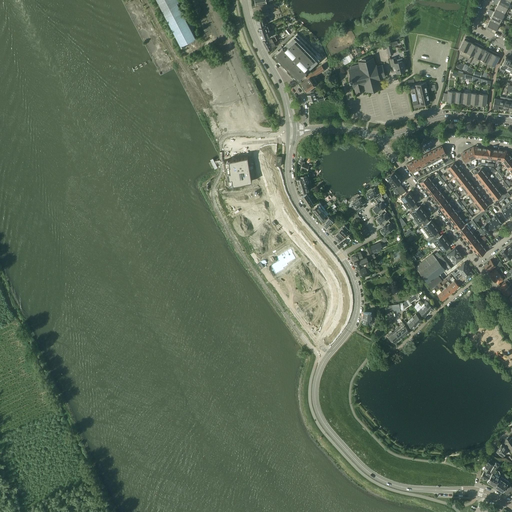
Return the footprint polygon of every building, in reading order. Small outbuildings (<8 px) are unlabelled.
[(190,18),(188,19),(186,14),(184,15),(179,7),(183,5),(180,0),(156,0),(157,0),(158,1),(157,3),(158,4),(160,5),(160,6),(160,7),(160,9),(162,9),(162,10),(162,12),(163,13),(164,14),(165,14),(164,16),(165,18),(167,18),(180,45),(195,38),(193,33),(195,32),(193,28),(194,27),(190,18)] [(498,2),(495,8),(504,13),(507,7),(498,2)] [(495,8),(493,14),(502,18),(504,13),(495,8)] [(493,14),(490,19),(499,24),(502,18),(493,14)] [(258,24),(258,26),(265,24),(265,23),(267,23),(266,18),(264,18),(256,20),(257,24),(258,24)] [(486,28),(491,31),(492,28),(496,30),(499,24),(490,19),(486,28)] [(265,26),(258,29),(260,34),(267,31),(269,31),(268,26),(266,27),(265,26)] [(267,31),(260,34),(262,40),(269,37),(271,36),(269,31),(267,32),(267,31)] [(274,55),(286,66),(298,80),(321,57),(297,33),(282,47),(281,46),(277,50),(279,51),(274,55)] [(271,37),(263,42),(265,46),(273,42),(271,37)] [(464,39),(459,49),(462,50),(459,55),(464,57),(466,52),(471,43),(469,42),(468,41),(469,39),(465,37),(464,39)] [(276,46),(273,42),(265,46),(267,51),(276,46)] [(466,52),(464,57),(468,59),(471,54),(473,56),(478,46),(479,44),(475,42),(474,43),(473,44),(471,43),(466,52)] [(479,44),(478,46),(473,56),(476,57),(475,59),(479,61),(480,59),(485,50),(483,49),(482,48),(483,46),(479,44)] [(485,50),(480,59),(487,63),(492,53),(493,51),(489,49),(488,51),(487,51),(485,50)] [(493,51),(492,53),(487,63),(494,66),(499,57),(497,56),(496,55),(497,53),(493,51)] [(342,55),(340,56),(341,59),(344,65),(352,61),(352,60),(349,56),(349,55),(348,55),(347,53),(347,52),(342,55)] [(364,89),(364,88),(365,88),(365,90),(365,91),(369,90),(370,92),(377,90),(377,88),(381,87),(380,86),(380,83),(379,83),(379,80),(380,80),(379,78),(385,76),(382,65),(376,66),(376,64),(375,65),(374,61),(373,58),(373,57),(370,58),(369,56),(361,58),(362,60),(358,61),(358,62),(359,64),(350,66),(350,68),(348,69),(351,77),(349,78),(350,81),(351,80),(353,88),(355,88),(355,91),(364,89)] [(503,61),(501,65),(500,65),(499,68),(505,71),(506,68),(508,64),(510,60),(507,59),(507,57),(506,56),(505,58),(503,61)] [(389,59),(391,66),(395,65),(396,73),(405,71),(402,60),(397,61),(396,57),(389,59)] [(307,78),(300,83),(306,92),(315,85),(315,84),(316,84),(312,79),(311,79),(311,78),(324,69),(321,65),(311,72),(305,76),(307,78)] [(415,95),(428,92),(425,82),(413,85),(415,95)] [(309,101),(310,101),(316,99),(316,97),(317,97),(318,100),(324,98),(323,94),(322,95),(320,89),(315,91),(316,94),(315,95),(314,93),(307,95),(309,101)] [(447,100),(446,103),(451,104),(451,102),(452,102),(455,102),(455,96),(456,91),(447,91),(447,93),(444,93),(443,100),(447,100)] [(455,96),(455,102),(457,102),(458,103),(458,104),(462,105),(463,96),(463,92),(456,91),(455,96)] [(428,92),(415,95),(416,100),(412,101),(414,108),(423,106),(422,103),(430,102),(428,92)] [(463,96),(462,105),(467,105),(467,104),(468,103),(470,103),(471,93),(463,92),(463,96)] [(471,93),(470,103),(473,103),(473,104),(473,106),(478,106),(479,96),(479,93),(471,93)] [(479,96),(478,106),(482,106),(482,105),(483,104),(486,105),(487,94),(479,93),(479,96)] [(437,148),(441,157),(446,154),(442,146),(437,148)] [(471,148),(475,157),(480,158),(482,148),(473,147),(471,148)] [(432,151),(437,160),(441,157),(437,148),(432,151)] [(466,151),(470,160),(475,157),(471,148),(466,151)] [(497,150),(496,160),(501,160),(509,154),(506,151),(497,150)] [(427,153),(432,162),(437,160),(432,151),(427,153)] [(461,153),(465,162),(470,160),(466,151),(461,153)] [(422,156),(427,165),(432,162),(427,153),(422,156)] [(511,158),(509,154),(501,160),(504,164),(511,158)] [(418,158),(422,167),(427,165),(422,156),(418,158)] [(413,161),(417,170),(422,167),(418,158),(413,161)] [(250,161),(227,162),(228,187),(251,185),(250,161)] [(406,164),(412,172),(417,170),(413,161),(406,164)] [(446,168),(450,172),(457,167),(454,162),(446,168)] [(457,167),(450,172),(453,177),(461,171),(457,167)] [(474,174),(478,178),(485,172),(482,168),(477,171),(476,170),(474,172),(475,173),(474,174)] [(386,177),(390,182),(398,175),(395,171),(393,173),(392,172),(390,174),(389,173),(386,175),(387,176),(386,177)] [(461,171),(453,177),(457,181),(464,175),(461,171)] [(485,172),(478,178),(481,182),(488,177),(485,172)] [(301,178),(297,180),(298,184),(305,182),(308,181),(306,175),(301,176),(301,178)] [(398,175),(390,182),(394,187),(400,182),(400,181),(402,180),(398,175)] [(464,175),(457,181),(460,185),(467,179),(464,175)] [(428,176),(419,183),(423,187),(431,180),(428,176)] [(488,177),(481,182),(484,187),(492,181),(488,177)] [(467,179),(460,185),(463,190),(471,184),(467,179)] [(431,180),(423,187),(426,191),(434,185),(431,180)] [(492,181),(484,187),(488,191),(495,185),(492,181)] [(471,184),(463,190),(467,194),(474,188),(471,184)] [(434,185),(426,191),(426,192),(427,191),(430,195),(438,189),(434,185)] [(495,185),(488,191),(491,195),(499,189),(495,185)] [(373,196),(376,200),(381,196),(382,195),(378,189),(377,190),(375,187),(372,188),(371,188),(370,188),(369,188),(369,189),(368,189),(368,190),(368,191),(366,193),(370,198),(373,196)] [(474,188),(467,194),(470,198),(477,192),(474,188)] [(438,189),(430,195),(434,199),(441,193),(438,189)] [(499,189),(491,195),(494,200),(502,194),(499,189)] [(403,204),(404,206),(414,198),(409,191),(407,193),(401,197),(404,202),(403,204)] [(477,192),(470,198),(473,202),(481,197),(477,192)] [(441,193),(434,199),(437,203),(444,197),(441,193)] [(357,213),(362,209),(361,207),(362,205),(361,204),(365,202),(361,196),(358,198),(358,197),(357,197),(356,198),(355,198),(355,199),(354,199),(354,200),(355,201),(352,202),(354,205),(353,207),(357,213)] [(373,208),(372,209),(373,210),(373,211),(373,212),(374,212),(375,212),(375,213),(375,212),(376,212),(376,213),(377,212),(384,208),(388,205),(385,202),(383,204),(381,202),(384,200),(381,196),(376,200),(377,202),(375,204),(376,205),(373,207),(373,208)] [(313,204),(309,197),(304,200),(308,207),(313,204)] [(444,197),(437,203),(440,208),(448,202),(444,197)] [(481,197),(473,202),(477,207),(484,201),(481,197)] [(414,198),(404,206),(406,208),(409,206),(412,210),(417,206),(414,202),(416,200),(414,198)] [(484,201),(477,207),(480,211),(488,205),(484,201)] [(315,207),(312,209),(317,216),(322,212),(325,209),(322,205),(320,202),(319,202),(316,204),(317,206),(315,207)] [(448,202),(440,208),(444,212),(451,206),(448,202)] [(511,213),(505,205),(501,209),(508,218),(511,214),(511,213)] [(416,216),(417,218),(425,212),(420,206),(418,207),(417,206),(412,210),(413,211),(410,213),(414,218),(416,216)] [(451,206),(444,212),(447,216),(454,210),(451,206)] [(377,219),(376,219),(376,220),(376,221),(377,221),(377,222),(378,223),(379,223),(380,223),(381,223),(388,219),(389,218),(387,215),(388,214),(384,208),(377,212),(380,216),(377,218),(377,219)] [(454,210),(447,216),(450,220),(458,215),(454,210)] [(322,212),(317,216),(322,222),(325,219),(324,217),(325,216),(322,212)] [(425,212),(417,218),(419,221),(420,220),(423,224),(428,220),(425,216),(427,214),(425,212)] [(458,215),(450,220),(454,225),(461,219),(458,215)] [(491,219),(497,226),(501,223),(495,215),(491,219)] [(323,225),(326,228),(330,224),(329,224),(333,220),(329,217),(326,220),(324,222),(325,223),(323,225)] [(380,230),(380,231),(380,232),(381,233),(382,234),(383,234),(384,234),(393,228),(391,225),(392,224),(388,219),(381,223),(384,227),(380,229),(381,230),(380,230)] [(461,219),(454,225),(457,229),(465,223),(461,219)] [(486,222),(493,231),(493,230),(492,230),(497,226),(491,219),(486,222)] [(427,231),(428,232),(436,225),(431,220),(429,222),(428,220),(423,224),(424,225),(421,227),(425,232),(427,231)] [(482,226),(488,234),(493,231),(486,222),(482,226)] [(436,225),(428,232),(431,235),(432,235),(434,238),(439,234),(436,230),(438,229),(436,225)] [(466,225),(458,231),(462,235),(469,229),(466,225)] [(337,233),(334,236),(333,236),(336,239),(345,230),(342,227),(337,232),(337,233)] [(469,229),(462,235),(465,239),(473,233),(469,229)] [(345,230),(336,239),(338,241),(342,237),(343,238),(348,233),(345,230)] [(473,233),(465,239),(468,243),(476,238),(473,233)] [(438,245),(446,239),(443,234),(441,236),(439,234),(434,238),(435,239),(432,242),(436,246),(438,245)] [(339,243),(342,247),(352,239),(349,235),(339,243)] [(476,238),(468,243),(472,248),(479,242),(476,238)] [(446,239),(438,245),(442,250),(443,249),(445,251),(450,247),(447,245),(449,243),(446,239)] [(370,246),(373,252),(382,248),(380,242),(370,246)] [(479,242),(472,248),(475,252),(483,246),(479,242)] [(287,243),(271,253),(274,259),(276,258),(278,262),(292,252),(287,243)] [(483,246),(475,252),(479,256),(486,251),(483,246)] [(455,247),(446,254),(451,261),(452,261),(460,255),(460,254),(458,251),(455,247)] [(503,253),(506,257),(507,259),(511,255),(506,247),(501,251),(503,253)] [(419,250),(414,254),(418,259),(423,255),(419,250)] [(353,261),(358,259),(363,257),(360,251),(358,252),(358,251),(355,253),(356,254),(351,256),(353,261)] [(360,259),(354,262),(356,268),(362,265),(362,264),(368,261),(375,257),(374,253),(360,259)] [(437,284),(439,282),(442,280),(438,274),(445,269),(443,267),(437,258),(436,259),(432,253),(415,267),(432,288),(434,286),(437,284)] [(437,258),(443,267),(445,266),(446,265),(448,264),(441,255),(437,258)] [(452,261),(451,262),(454,265),(459,260),(462,258),(462,257),(460,255),(452,261)] [(484,265),(483,266),(488,271),(495,266),(497,265),(498,264),(499,263),(500,263),(500,262),(497,259),(495,260),(496,262),(493,264),(490,259),(486,263),(484,265)] [(457,274),(460,272),(467,266),(464,263),(457,268),(459,270),(455,273),(457,274)] [(357,270),(358,273),(360,276),(365,274),(366,275),(368,275),(367,273),(365,268),(369,267),(368,264),(364,266),(364,267),(357,270)] [(458,276),(459,278),(469,269),(467,266),(460,272),(461,273),(458,276)] [(498,267),(489,273),(491,275),(490,275),(490,276),(493,279),(499,274),(497,271),(500,269),(498,267)] [(469,269),(459,278),(457,280),(459,283),(465,278),(466,279),(473,274),(469,269)] [(499,274),(493,279),(495,282),(496,282),(498,284),(504,279),(503,279),(505,277),(504,275),(502,277),(499,274)] [(450,284),(455,289),(459,286),(454,280),(450,284)] [(505,281),(499,286),(500,288),(500,289),(502,291),(509,286),(507,283),(509,282),(507,280),(505,281)] [(446,287),(450,293),(455,289),(450,284),(446,287)] [(313,286),(297,294),(300,299),(305,296),(308,302),(327,292),(324,287),(316,291),(313,286)] [(509,286),(502,291),(505,294),(506,294),(507,296),(511,292),(511,288),(511,289),(509,286)] [(442,291),(446,296),(450,293),(446,287),(442,291)] [(442,300),(446,296),(442,291),(437,294),(442,300)] [(422,305),(429,312),(433,307),(427,301),(424,304),(423,303),(422,305)] [(418,306),(417,307),(417,309),(418,310),(424,316),(429,312),(422,305),(420,306),(418,306)] [(371,319),(371,318),(371,314),(371,312),(363,312),(363,317),(362,322),(369,323),(369,319),(371,319)] [(410,317),(417,324),(421,319),(415,313),(413,316),(412,315),(410,317)] [(413,328),(417,324),(410,317),(408,319),(409,319),(406,322),(413,328)] [(397,326),(404,335),(409,331),(403,323),(401,325),(402,326),(399,328),(398,326),(397,326)] [(394,331),(400,339),(404,335),(397,326),(394,329),(395,330),(394,331)] [(395,343),(400,339),(394,331),(392,332),(393,334),(390,336),(388,337),(391,341),(393,340),(395,343)] [(507,449),(504,444),(503,445),(502,444),(496,452),(501,456),(503,453),(504,454),(507,449)] [(484,470),(480,477),(487,481),(492,472),(490,471),(494,465),(488,461),(483,470),(484,470)] [(490,471),(492,472),(487,481),(494,485),(498,477),(494,474),(500,464),(496,461),(494,465),(490,471)] [(509,476),(504,473),(495,486),(502,491),(509,482),(506,480),(509,476)]
